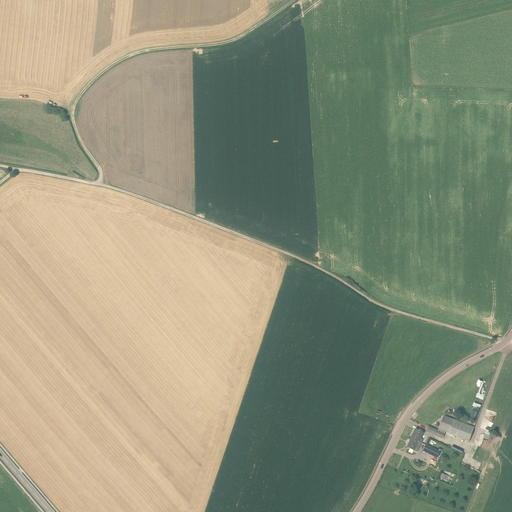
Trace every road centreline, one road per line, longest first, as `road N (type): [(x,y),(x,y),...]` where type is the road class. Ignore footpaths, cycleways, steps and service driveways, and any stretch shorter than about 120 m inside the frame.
road 1 (track): [(100,184),(277,249),(382,306),(498,340)]
road 2 (track): [(293,0),(228,41),(138,52),(98,74),(71,115),(100,184)]
road 3 (tertiary): [(355,511),(421,397),(511,333)]
